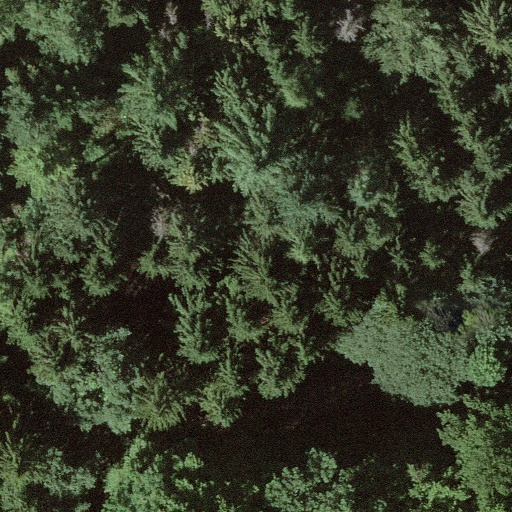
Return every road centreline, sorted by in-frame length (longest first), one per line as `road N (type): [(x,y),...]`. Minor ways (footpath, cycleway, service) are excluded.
road 1 (track): [(0,291),(47,359),(163,420),(219,424),(511,377)]
road 2 (track): [(36,511),(163,420),(468,251)]
